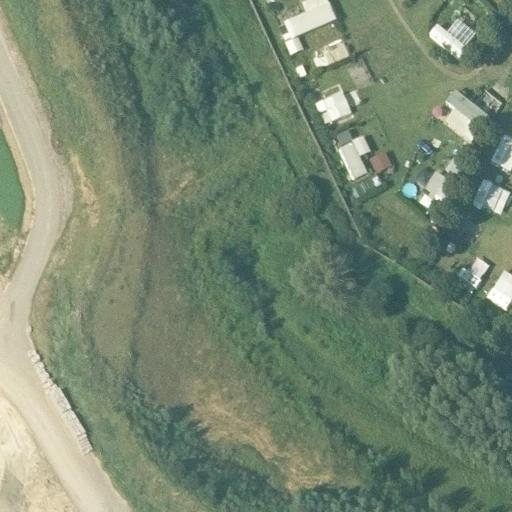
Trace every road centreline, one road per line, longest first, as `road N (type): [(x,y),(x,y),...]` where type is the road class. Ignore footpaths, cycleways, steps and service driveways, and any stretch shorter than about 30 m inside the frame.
road 1 (track): [(211,0),(295,180),(344,256),(371,286),(511,379)]
road 2 (track): [(60,0),(66,131),(57,225),(7,333)]
